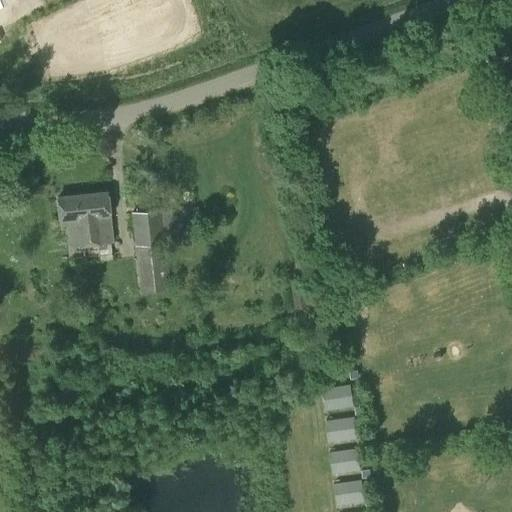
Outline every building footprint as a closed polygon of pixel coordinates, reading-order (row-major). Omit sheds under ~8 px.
[(112,242),(107,192),(59,197),(61,221),(68,220),(70,246),(112,242)] [(139,292),(169,289),(160,208),(130,212),(139,292)] [(302,275),(288,277),(292,307),(306,305),(302,275)] [(329,408),(356,405),(354,383),(327,385),(329,408)] [(357,414),(329,419),(333,441),(361,437),(357,414)] [(337,473),(365,468),(361,446),(333,450),(337,473)] [(340,503),(369,500),(367,478),(338,481),(340,503)]
